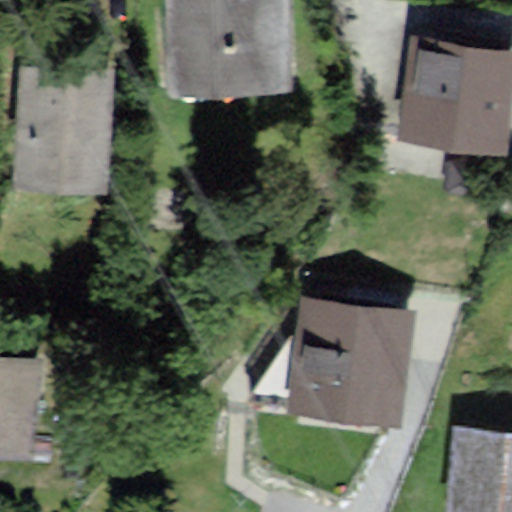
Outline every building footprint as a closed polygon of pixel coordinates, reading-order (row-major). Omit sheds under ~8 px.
[(283,0),(167,0),(171,98),(286,95),(283,0)] [(511,87),(511,51),(413,37),(398,140),(502,154),(511,87)] [(105,71),(18,69),(15,188),(102,190),(105,71)] [(412,311),(304,299),(291,410),(399,423),(412,311)] [(43,367),(0,362),(0,459),(35,463),(43,367)] [(511,511),(511,439),(456,432),(445,511),(511,511)]
